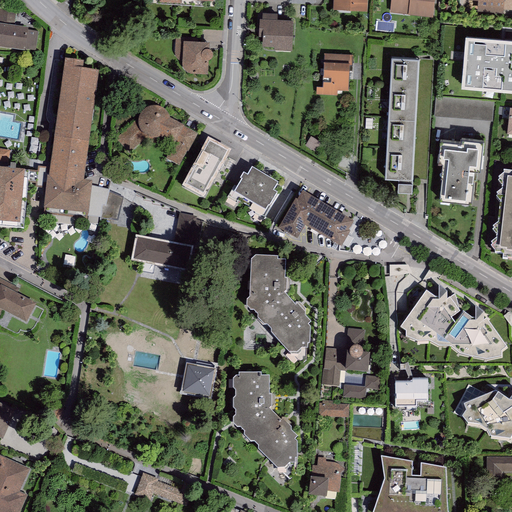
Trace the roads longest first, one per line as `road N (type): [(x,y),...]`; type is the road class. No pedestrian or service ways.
road 1 (residential): [(400,227),(389,251),(366,261),(260,237),(109,176),(103,164),(115,57)]
road 2 (residential): [(0,266),(82,307),(67,425),(277,511)]
road 3 (residential): [(215,116),(400,227)]
road 4 (residential): [(400,227),(511,293)]
road 5 (residential): [(236,0),(231,87),(215,116)]
